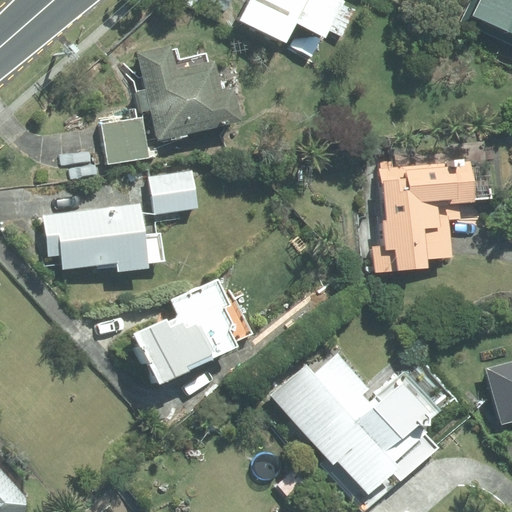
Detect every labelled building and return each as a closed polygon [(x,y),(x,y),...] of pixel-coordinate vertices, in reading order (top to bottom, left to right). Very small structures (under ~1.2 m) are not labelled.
[(281,24),(310,40),(331,0),(238,0),(227,21),(270,44),(281,24)] [(469,0),(458,23),(511,49),(511,2),(506,0),(469,0)] [(335,2),(321,29),(335,36),(349,10),(335,2)] [(131,55),(149,143),(230,125),(223,90),(211,93),(205,64),(169,71),(164,48),(131,55)] [(101,165),(143,158),(137,117),(95,124),(101,165)] [(465,202),(462,161),(372,168),(373,181),(369,181),(373,221),(369,221),(371,246),(363,246),(365,271),(408,269),(408,260),(440,258),(437,220),(452,219),(452,204),(465,202)] [(149,214),(192,208),(187,171),(145,175),(149,214)] [(138,270),(132,207),(39,217),(43,257),(54,255),(55,270),(107,265),(107,273),(138,270)] [(211,281),(167,301),(173,315),(171,320),(157,325),(155,320),(119,337),(141,386),(227,347),(221,332),(224,324),(217,309),(223,307),(211,281)] [(414,337),(430,333),(424,310),(408,314),(414,337)] [(315,461),(356,510),(429,449),(408,424),(428,408),(397,371),(360,402),(356,396),(357,385),(330,353),(303,375),(296,367),(265,393),(319,458),(315,461)] [(511,359),(475,369),(489,425),(511,418),(511,359)] [(282,498),(307,478),(295,464),(271,485),(282,498)] [(9,511),(11,497),(0,484),(0,511),(9,511)]
